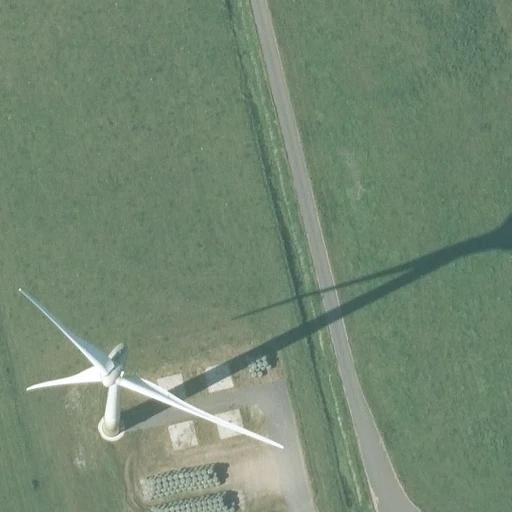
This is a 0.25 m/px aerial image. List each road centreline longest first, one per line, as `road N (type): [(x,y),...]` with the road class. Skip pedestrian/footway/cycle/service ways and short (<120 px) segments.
road 1 (track): [(393,511),(364,442),(258,0)]
road 2 (track): [(156,421),(273,395),(305,511)]
